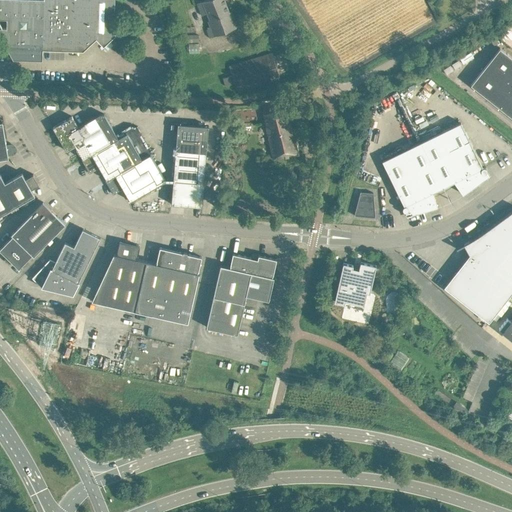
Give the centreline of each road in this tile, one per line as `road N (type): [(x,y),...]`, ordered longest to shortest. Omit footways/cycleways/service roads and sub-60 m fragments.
road 1 (tertiary): [(511,487),(387,441),(279,431),(166,453),(88,483)]
road 2 (unclassified): [(314,235),(97,219),(71,194),(0,75)]
road 3 (tertiary): [(149,511),(232,486),(308,477),(401,485),(493,511)]
road 4 (unclassified): [(314,235),(424,235),(511,183)]
road 5 (unclassified): [(327,98),(505,0)]
road 6 (secondary): [(88,483),(0,345)]
